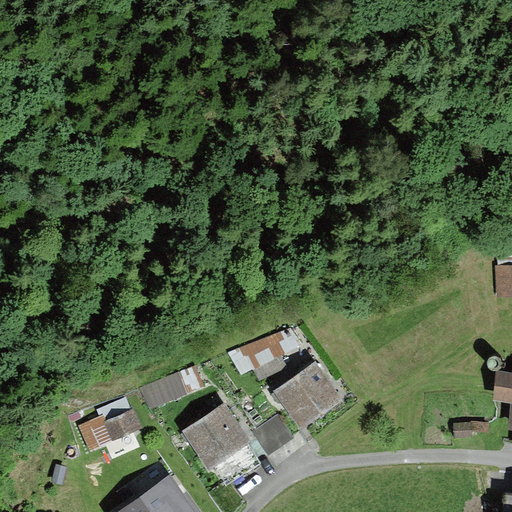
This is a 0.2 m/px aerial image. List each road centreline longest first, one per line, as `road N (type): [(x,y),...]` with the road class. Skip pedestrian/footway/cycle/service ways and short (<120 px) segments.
road 1 (motorway): [(212,0),(352,113),(511,261)]
road 2 (residential): [(511,460),(324,465),(280,484),(250,511)]
road 3 (motorway): [(511,86),(403,0)]
